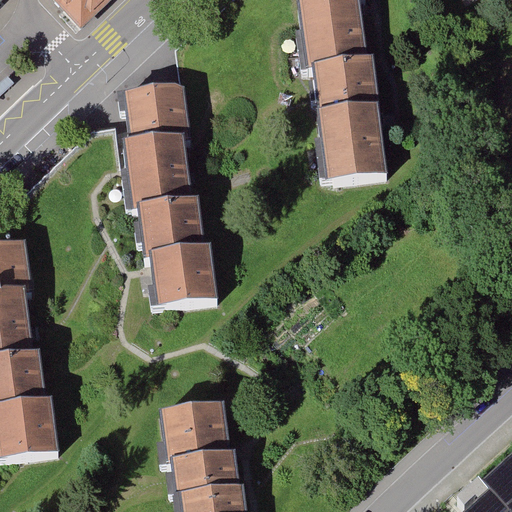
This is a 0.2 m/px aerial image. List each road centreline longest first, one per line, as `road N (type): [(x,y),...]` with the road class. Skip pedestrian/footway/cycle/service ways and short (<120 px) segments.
road 1 (motorway): [(471,0),(474,66),(460,202),(416,511)]
road 2 (residential): [(394,511),(511,401)]
